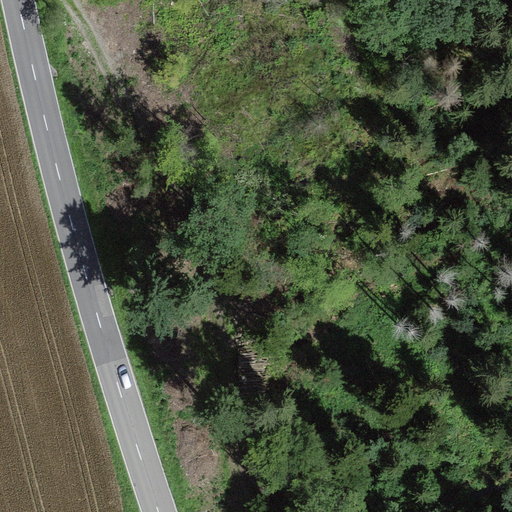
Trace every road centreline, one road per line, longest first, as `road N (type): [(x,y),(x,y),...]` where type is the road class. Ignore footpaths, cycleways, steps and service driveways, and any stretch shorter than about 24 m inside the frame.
road 1 (track): [(242,511),(209,276),(97,35),(68,0)]
road 2 (tertiary): [(159,511),(82,266),(18,0)]
